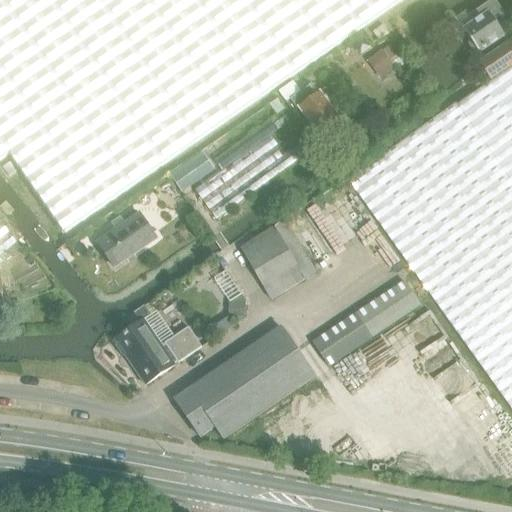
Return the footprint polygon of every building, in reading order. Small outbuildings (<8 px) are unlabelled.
[(0,0),(0,160),(9,155),(63,235),(276,88),(404,0),(0,0)] [(511,30),(511,25),(507,18),(494,0),(490,0),(469,16),(473,22),(462,30),(468,38),(466,46),(470,52),(478,52),(479,54),(511,30)] [(511,68),(511,39),(477,63),(491,83),(511,68)] [(382,50),(367,61),(380,79),(394,68),(389,61),(396,57),(397,56),(390,46),(382,52),(382,50)] [(396,57),(389,61),(394,68),(400,63),(396,57)] [(511,68),(491,83),(350,182),(511,411),(511,68)] [(334,125),(341,120),(331,107),(340,101),(329,86),(317,94),(311,85),(291,100),(318,136),(320,135),(325,137),(334,131),(334,125)] [(269,106),(276,116),(285,109),(277,100),(269,106)] [(222,171),(195,191),(216,220),(315,148),(286,108),(285,109),(276,116),(214,162),(222,171)] [(202,155),(177,172),(188,188),(213,170),(202,155)] [(0,264),(20,249),(6,232),(12,226),(0,211),(0,264)] [(330,254),(303,211),(286,222),(312,265),(330,254)] [(156,241),(140,217),(125,226),(121,220),(111,226),(115,233),(97,245),(112,269),(156,241)] [(239,249),(261,286),(270,300),(316,274),(282,223),(239,249)] [(357,315),(309,346),(325,370),(373,339),(421,307),(418,303),(425,299),(414,284),(408,288),(405,283),(357,315)] [(228,303),(229,318),(246,317),(245,303),(229,303),(228,303)] [(144,307),(134,314),(139,323),(143,320),(144,321),(150,317),(144,307)] [(183,315),(169,323),(175,334),(189,326),(183,315)] [(228,318),(203,335),(209,344),(234,327),(228,318)] [(147,386),(202,348),(187,327),(164,343),(165,344),(161,346),(144,321),(143,320),(139,323),(114,340),(117,343),(114,345),(122,356),(125,354),(147,386)] [(315,378),(281,328),(175,401),(201,438),(215,428),(223,441),(315,378)]
